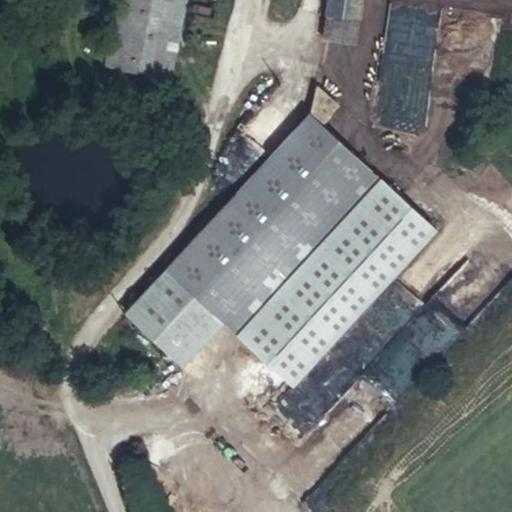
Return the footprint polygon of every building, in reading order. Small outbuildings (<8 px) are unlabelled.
[(182,73),(194,0),(129,0),(120,62),(182,73)] [(361,20),(364,0),(335,0),(333,15),(361,20)] [(357,47),(361,20),(333,15),(329,43),(357,47)] [(334,116),(350,97),(327,78),(323,107),(334,116)] [(175,112),(175,94),(133,97),(134,114),(175,112)] [(200,357),(380,158),(334,116),(323,107),(141,307),(200,357)]
